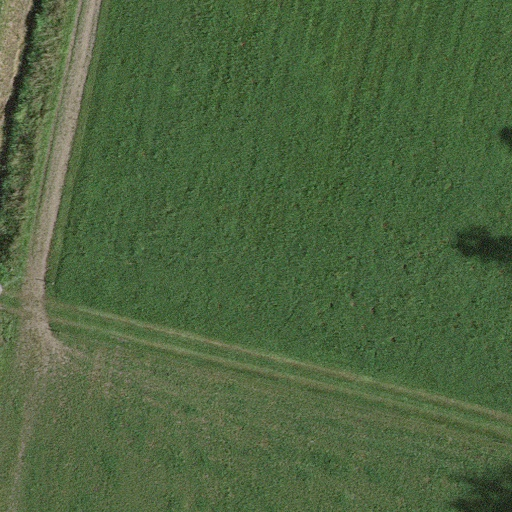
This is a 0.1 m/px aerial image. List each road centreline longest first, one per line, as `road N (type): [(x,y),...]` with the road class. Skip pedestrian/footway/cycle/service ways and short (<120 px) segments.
road 1 (track): [(511,434),(0,298)]
road 2 (track): [(30,304),(87,0)]
